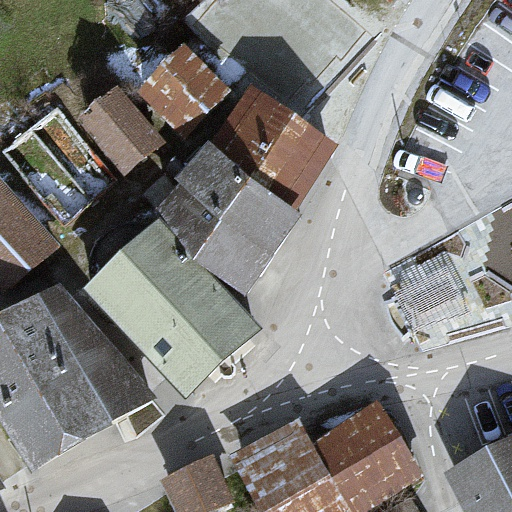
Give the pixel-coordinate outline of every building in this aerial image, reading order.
[(243,96),(193,58),(153,97),(201,142),(243,96)] [(123,90),(88,126),(142,183),(176,152),(123,90)] [(255,98),(178,222),(267,295),(321,226),(349,147),(255,98)] [(60,112),(10,160),(75,243),(132,194),(60,112)] [(1,185),(0,186),(0,309),(6,316),(66,260),(1,185)] [(175,232),(97,298),(202,404),(273,333),(175,232)] [(62,312),(0,343),(0,399),(48,486),(133,441),(62,312)] [(308,433),(242,465),(275,511),(394,511),(417,499),(375,416),(323,454),(308,433)] [(511,511),(511,450),(461,480),(479,511),(511,511)] [(0,462),(0,509),(19,501),(0,462)] [(236,511),(214,468),(169,492),(184,511),(236,511)]
